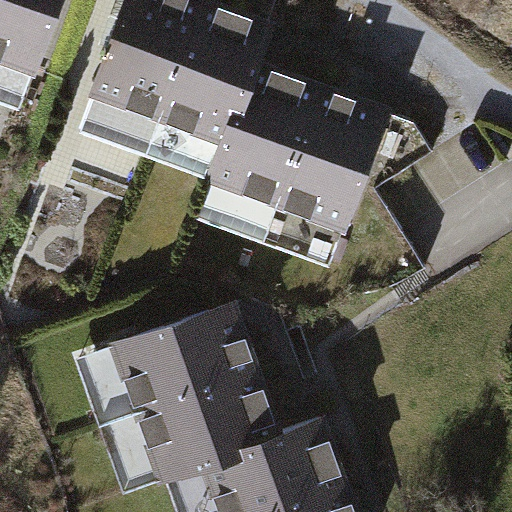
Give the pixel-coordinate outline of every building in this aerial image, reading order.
[(0,0),(0,61),(39,76),(67,0),(0,0)] [(273,21),(211,0),(122,0),(89,99),(215,141),(224,112),(240,117),(259,62),(273,21)] [(385,105),(259,62),(240,117),(224,112),(215,141),(199,185),(341,234),(385,105)] [(241,300),(104,345),(149,484),(194,470),(239,455),(235,443),(282,427),(241,300)] [(359,511),(325,413),(282,427),(235,443),(239,455),(194,470),(207,511),(359,511)]
